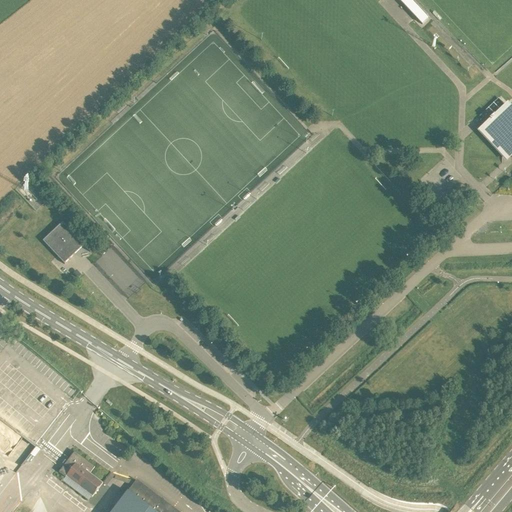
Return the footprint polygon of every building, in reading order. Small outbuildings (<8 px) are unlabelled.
[(398,0),(422,25),(430,18),(412,0),(398,0)] [(481,116),(483,118),(480,121),(484,126),(480,130),(504,156),(502,157),(502,158),(505,156),(506,156),(506,155),(509,155),(509,156),(510,156),(511,158),(511,156),(511,155),(511,113),(498,99),(480,116),(481,116)] [(474,202),(477,198),(473,193),(469,197),(474,202)] [(84,246),(62,223),(43,241),(64,265),(65,264),(84,246)] [(95,467),(74,452),(59,472),(92,498),(103,483),(90,474),(95,467)] [(177,511),(136,480),(112,511),(177,511)]
